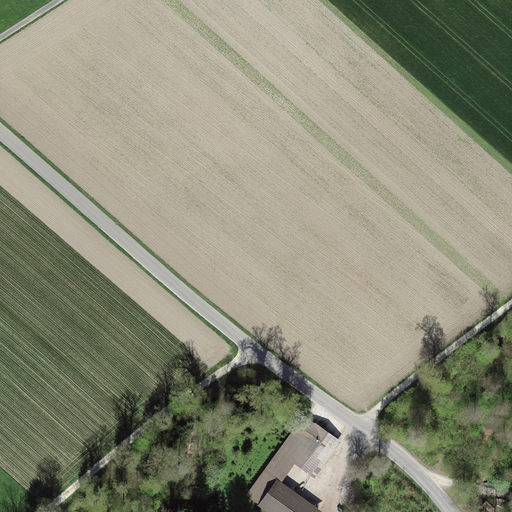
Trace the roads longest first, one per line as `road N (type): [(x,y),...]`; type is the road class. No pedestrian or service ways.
road 1 (residential): [(0,131),(248,348),(359,425),(448,511)]
road 2 (track): [(511,302),(359,425),(338,511)]
road 3 (track): [(43,511),(248,348)]
